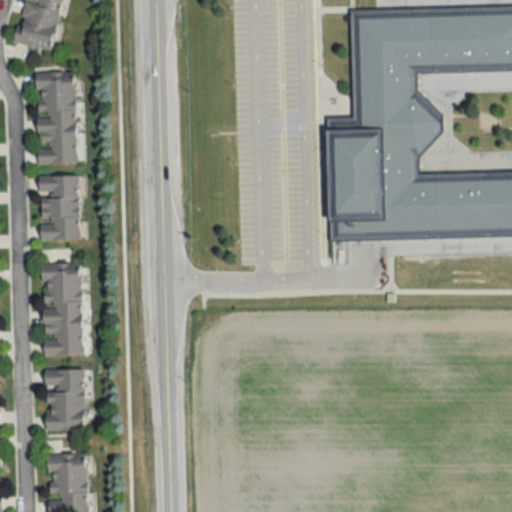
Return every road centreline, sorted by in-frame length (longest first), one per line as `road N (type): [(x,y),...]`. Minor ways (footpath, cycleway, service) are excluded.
road 1 (tertiary): [(155,0),(168,511)]
road 2 (residential): [(0,9),(12,109),(25,511)]
